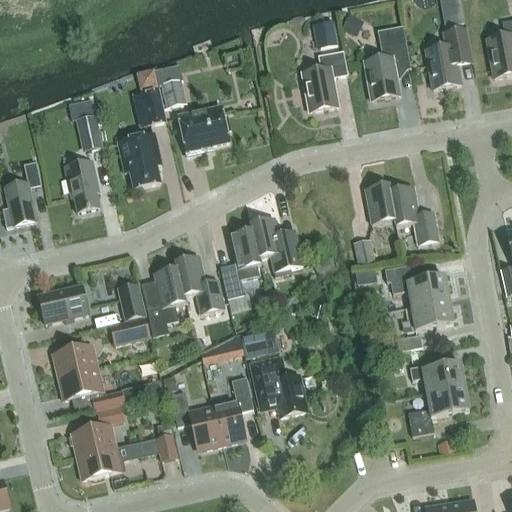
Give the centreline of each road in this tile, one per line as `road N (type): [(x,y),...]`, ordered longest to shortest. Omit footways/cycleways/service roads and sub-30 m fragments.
road 1 (residential): [(50,511),(1,305),(6,284),(29,271),(148,243),(309,162),(480,136)]
road 2 (residential): [(511,448),(480,253),(492,202)]
road 3 (residential): [(341,511),(374,484),(511,461)]
road 4 (residential): [(263,511),(244,493),(217,487),(116,511)]
